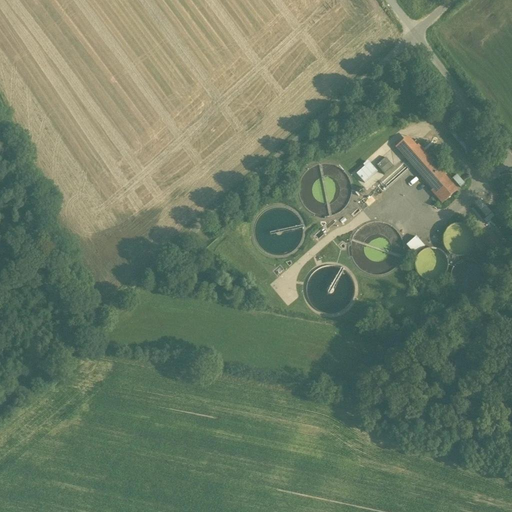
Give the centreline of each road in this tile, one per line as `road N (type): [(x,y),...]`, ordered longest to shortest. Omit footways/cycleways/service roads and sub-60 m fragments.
road 1 (unclassified): [(0,403),(414,34)]
road 2 (unclassified): [(414,34),(511,162)]
